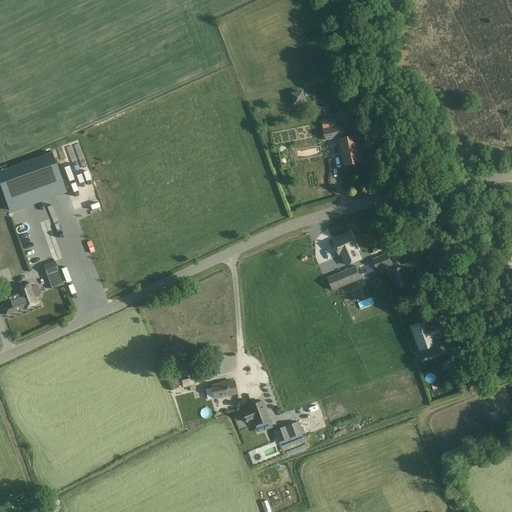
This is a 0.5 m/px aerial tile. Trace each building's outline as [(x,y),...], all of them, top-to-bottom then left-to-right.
[(295,103),(305,100),(302,90),(292,93),(295,103)] [(343,125),(333,127),(323,130),(325,141),(339,138),(346,136),(343,125)] [(346,136),(339,138),(342,150),(340,150),(341,154),(342,153),(345,165),(362,161),(357,136),(346,138),(346,136)] [(284,158),(288,175),(303,171),(299,155),(284,158)] [(68,201),(55,162),(0,181),(0,187),(11,221),(68,201)] [(350,233),(333,241),(340,256),(345,254),(346,256),(358,250),(350,233)] [(377,271),(392,265),(387,253),(372,260),(377,271)] [(46,275),(58,271),(55,262),(43,266),(46,275)] [(332,291),(361,279),(356,266),(327,278),(332,291)] [(392,272),(400,291),(410,287),(402,268),(392,272)] [(5,315),(24,308),(38,303),(31,285),(17,290),(18,292),(4,297),(6,304),(1,306),(5,315)] [(447,305),(442,291),(430,294),(435,309),(447,305)] [(442,337),(438,325),(431,328),(429,323),(414,328),(422,351),(437,346),(435,340),(442,337)] [(183,377),(202,373),(200,362),(180,365),(183,377)] [(234,381),(211,386),(214,398),(237,394),(234,381)] [(248,407),(249,409),(242,412),(246,422),(253,419),(255,425),(269,420),(262,401),(248,407)] [(277,443),(302,433),(298,422),(273,431),(277,443)]
